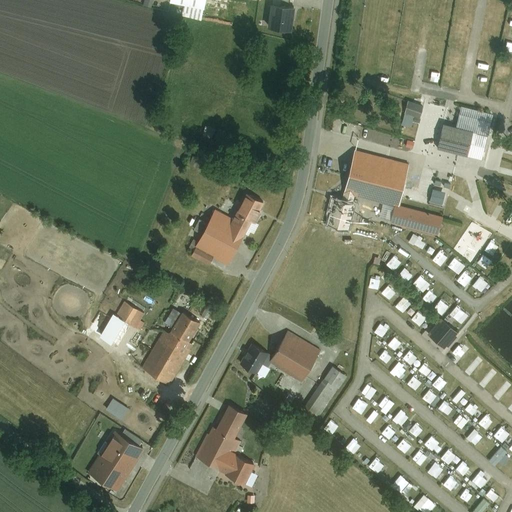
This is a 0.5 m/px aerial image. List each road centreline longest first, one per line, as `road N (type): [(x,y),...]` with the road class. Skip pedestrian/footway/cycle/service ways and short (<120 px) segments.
road 1 (tertiary): [(134,511),(294,213),(329,0)]
road 2 (track): [(463,511),(342,411),(366,365),(372,299)]
road 3 (track): [(366,365),(511,485)]
road 4 (track): [(372,299),(511,416)]
road 5 (track): [(505,111),(415,86),(429,0)]
road 6 (track): [(511,275),(477,307),(394,239)]
road 7 (unclassified): [(0,424),(119,511)]
road 8 (track): [(423,161),(474,177),(481,217),(511,236)]
